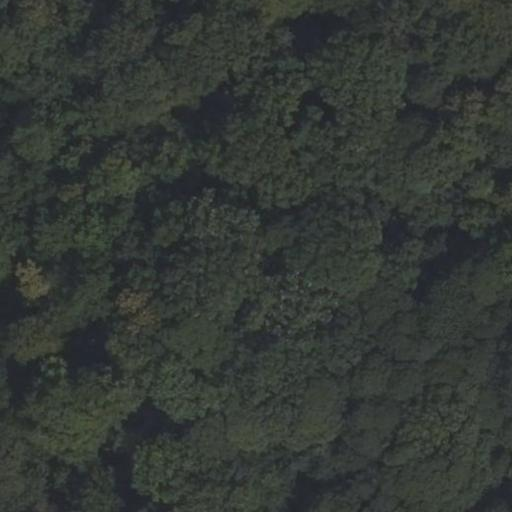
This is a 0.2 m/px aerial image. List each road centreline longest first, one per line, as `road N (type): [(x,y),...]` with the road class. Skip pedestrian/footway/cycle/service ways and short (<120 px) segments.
road 1 (track): [(69,511),(360,278),(511,179)]
road 2 (track): [(204,511),(0,280)]
